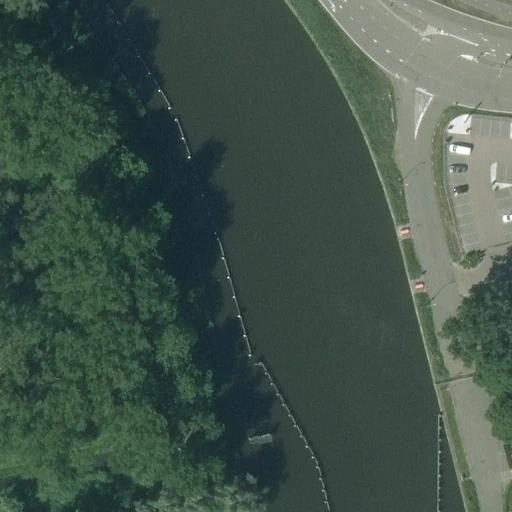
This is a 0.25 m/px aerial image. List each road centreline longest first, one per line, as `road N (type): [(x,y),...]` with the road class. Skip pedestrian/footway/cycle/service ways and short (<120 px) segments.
road 1 (unclassified): [(493,511),(421,179)]
road 2 (unclassified): [(421,179),(423,146),(454,95),(507,77)]
road 3 (unclassified): [(428,58),(406,100),(421,179)]
